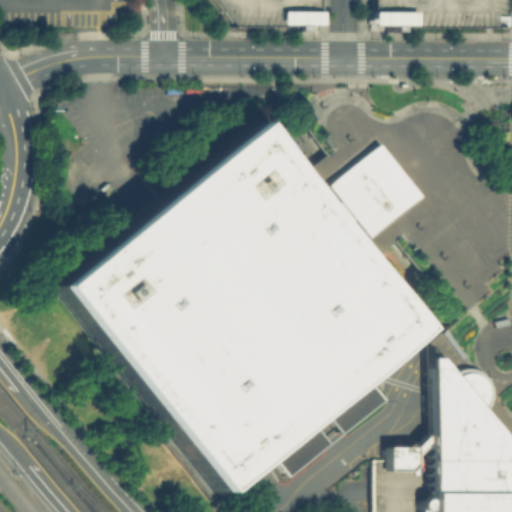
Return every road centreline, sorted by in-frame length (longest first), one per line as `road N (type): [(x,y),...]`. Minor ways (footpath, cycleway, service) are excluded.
road 1 (tertiary): [(511,58),(95,56),(46,65),(0,86)]
road 2 (secondary): [(125,511),(17,388)]
